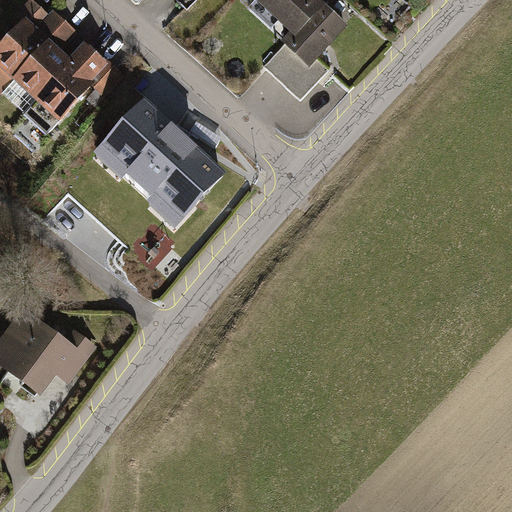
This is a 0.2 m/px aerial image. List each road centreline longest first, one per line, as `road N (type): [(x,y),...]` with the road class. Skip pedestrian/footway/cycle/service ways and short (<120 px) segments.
road 1 (residential): [(302,181),(108,0)]
road 2 (tertiary): [(472,0),(302,181)]
road 3 (tertiary): [(171,337),(35,511)]
road 4 (residential): [(0,204),(171,337)]
road 5 (tertiary): [(302,181),(171,337)]
